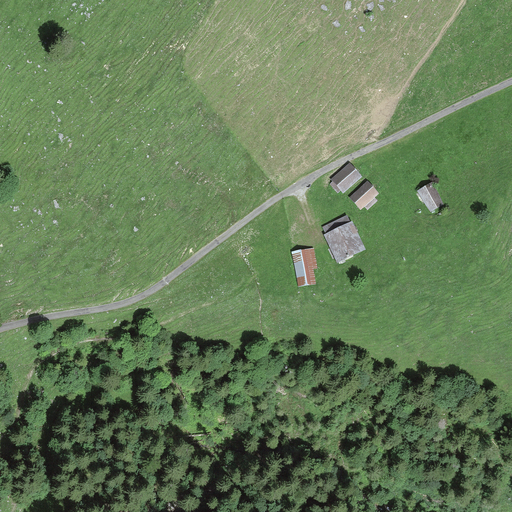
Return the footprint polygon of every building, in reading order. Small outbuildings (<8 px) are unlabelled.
[(362,177),(350,163),(331,179),(343,193),(362,177)] [(378,193),(367,181),(349,198),(361,210),(378,193)] [(444,204),(432,183),(418,191),(430,212),(444,204)] [(352,221),(324,235),(337,263),(366,249),(352,221)] [(314,248),(292,252),(298,287),(316,284),(313,269),(318,268),(314,248)]
